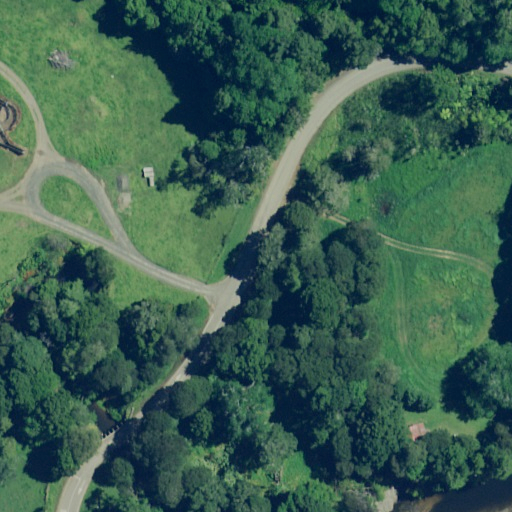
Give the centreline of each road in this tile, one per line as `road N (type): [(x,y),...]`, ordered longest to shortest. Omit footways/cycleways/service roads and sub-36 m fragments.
road 1 (tertiary): [(511,71),(400,63),(333,91),(296,141),(209,343),(154,412),(89,464),(66,511)]
road 2 (track): [(0,67),(15,75),(43,122),(19,206),(232,304)]
